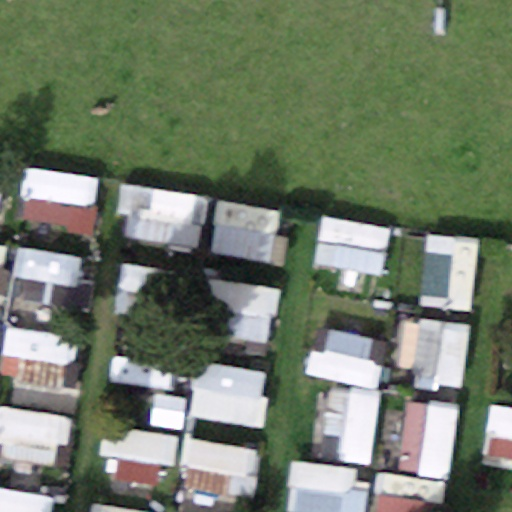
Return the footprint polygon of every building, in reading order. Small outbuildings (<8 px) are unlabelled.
[(19,234),(93,250),(104,198),(30,182),(19,234)] [(138,257),(201,263),(206,213),(143,206),(138,257)] [(213,271),(277,278),(283,227),(219,220),(213,271)] [(386,291),(390,242),(321,236),(317,285),(386,291)] [(473,328),(478,257),(427,254),(422,325),(473,328)] [(0,260),(0,323),(10,262),(0,260)] [(72,327),(73,269),(20,268),(19,326),(72,327)] [(269,361),(280,307),(198,290),(197,294),(125,279),(115,330),(269,361)] [(415,403),(466,405),(469,340),(418,338),(415,403)] [(74,398),(75,346),(7,345),(6,397),(74,398)] [(320,350),(316,398),(381,404),(385,355),(320,350)] [(260,444),(267,387),(201,379),(194,436),(260,444)] [(376,479),(376,406),(315,406),(314,479),(376,479)] [(406,416),(402,489),(453,492),(457,420),(406,416)] [(511,424),(494,422),(485,475),(511,479),(511,424)] [(0,427),(0,477),(64,474),(61,424),(0,427)] [(176,494),(177,447),(113,447),(113,494),(176,494)] [(213,511),(249,511),(259,470),(189,454),(178,504),(213,511)] [(0,504),(58,507),(59,482),(0,480),(0,504)] [(292,511),(361,511),(363,483),(293,481),(292,511)]
